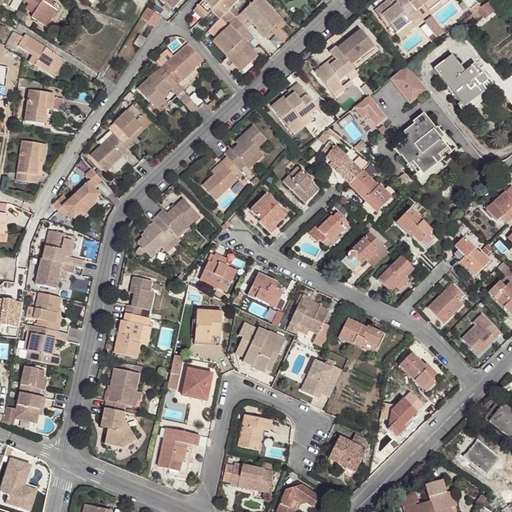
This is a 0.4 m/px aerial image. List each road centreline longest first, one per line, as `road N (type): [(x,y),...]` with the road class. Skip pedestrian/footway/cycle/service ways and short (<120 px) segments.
road 1 (residential): [(249,99),(170,171),(114,242),(69,462)]
road 2 (residential): [(230,236),(413,324),(478,387)]
road 3 (residential): [(24,246),(52,178),(131,68),(175,23)]
road 4 (residential): [(478,387),(356,511)]
road 5 (residential): [(349,0),(249,99)]
road 6 (residential): [(183,511),(69,462)]
